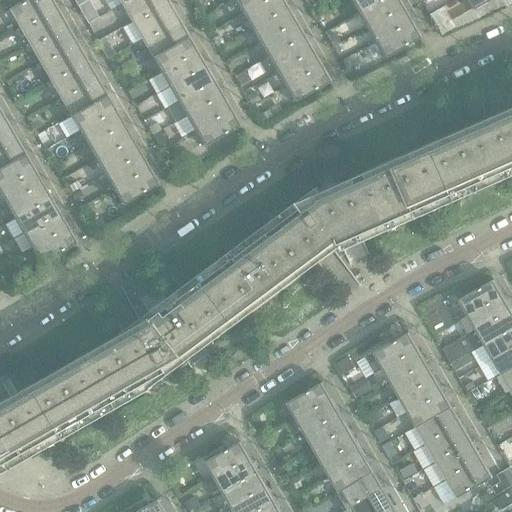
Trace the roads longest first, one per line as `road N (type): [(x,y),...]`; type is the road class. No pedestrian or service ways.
road 1 (residential): [(0,332),(310,131),(511,34)]
road 2 (residential): [(511,230),(393,292),(85,497),(51,510),(0,501)]
